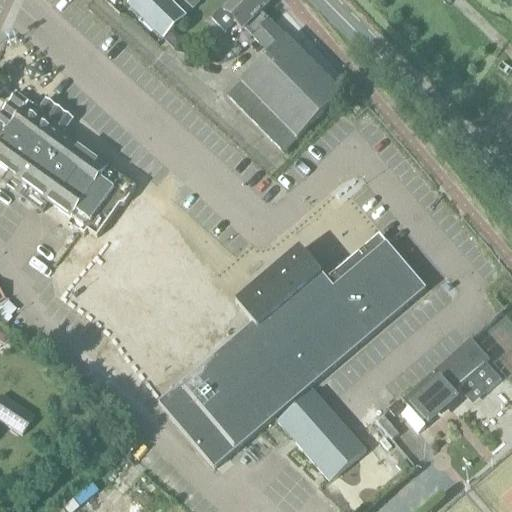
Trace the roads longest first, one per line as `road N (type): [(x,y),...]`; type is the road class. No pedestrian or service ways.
road 1 (unknown): [(232,511),(56,344),(0,250)]
road 2 (tertiary): [(511,191),(317,0)]
